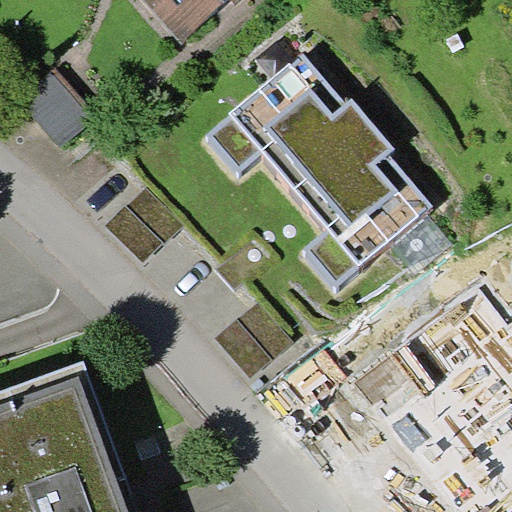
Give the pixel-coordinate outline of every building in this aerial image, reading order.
[(148,0),(183,40),(230,0),(235,6),(242,0),(148,0)] [(345,101),(303,51),(229,111),(231,113),(205,134),(237,173),(264,151),(327,227),(301,248),(334,288),(390,242),(426,213),(433,207),(389,154),(396,148),(352,95),(345,101)] [(96,116),(56,69),(20,100),(60,146),(96,116)] [(185,226),(147,188),(128,206),(126,204),(105,225),(145,264),(164,243),(166,245),(185,226)] [(451,244),(426,213),(390,242),(415,273),(451,244)] [(511,511),(511,328),(478,284),(355,377),(456,511),(511,511)] [(294,342),(258,301),(216,337),(251,379),(294,342)] [(0,511),(138,511),(84,361),(0,391),(0,511)]
